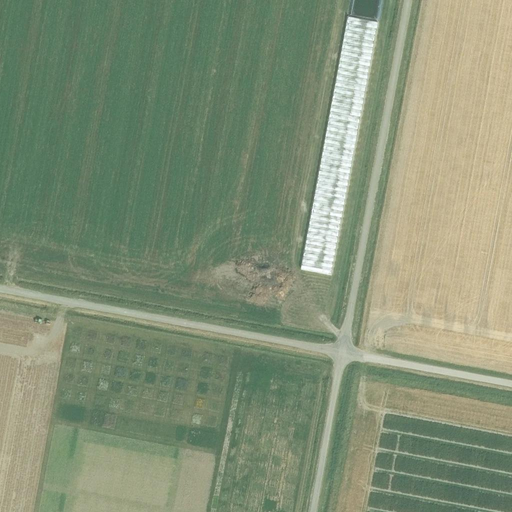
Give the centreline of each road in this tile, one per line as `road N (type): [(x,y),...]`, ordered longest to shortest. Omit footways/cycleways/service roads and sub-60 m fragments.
road 1 (unclassified): [(344,360),(412,0)]
road 2 (unclassified): [(344,360),(0,299)]
road 3 (unclassified): [(511,392),(344,360)]
road 4 (unclassified): [(314,511),(344,360)]
